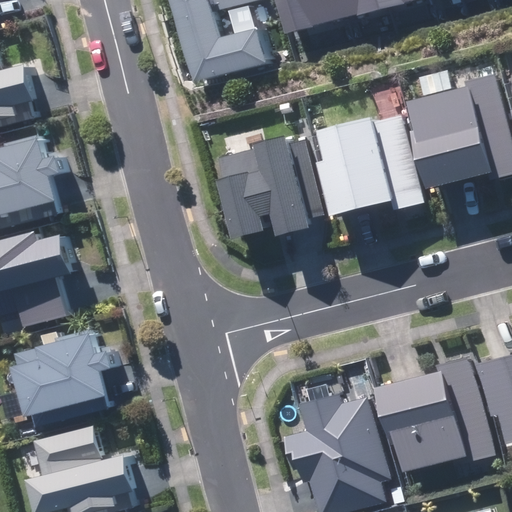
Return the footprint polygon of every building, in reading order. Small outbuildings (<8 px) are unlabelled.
[(271,63),(263,27),(226,36),(221,13),(272,0),(271,0),(178,0),(198,80),(271,63)] [(318,26),(342,20),(337,0),(279,0),(288,35),(318,28),(318,26)] [(337,0),(342,20),(386,10),(383,0),(337,0)] [(383,0),(386,10),(423,0),(383,0)] [(0,122),(27,115),(25,107),(47,101),(38,65),(9,72),(0,38),(0,122)] [(473,88),(418,102),(425,130),(421,132),(436,187),(494,172),(496,179),(511,174),(511,123),(499,73),(471,80),(473,88)] [(381,121),(380,117),(327,131),(334,160),(325,162),(338,215),(398,200),(400,209),(430,202),(407,114),(381,121)] [(318,226),(316,217),(327,214),(309,140),(295,143),(294,136),(264,144),(265,148),(222,158),(228,178),(225,179),(240,239),(275,230),(272,216),(280,214),(285,235),(318,226)] [(52,138),(0,151),(0,229),(60,214),(58,202),(68,200),(52,138)] [(48,229),(0,241),(0,292),(84,271),(75,234),(51,240),(48,229)] [(66,283),(22,294),(30,325),(74,314),(66,283)] [(101,332),(23,352),(42,425),(110,408),(107,396),(117,394),(101,332)] [(511,355),(481,364),(495,416),(503,414),(510,444),(511,443),(511,355)] [(443,371),(383,386),(398,446),(403,444),(410,471),(467,457),(467,463),(496,455),(471,357),(442,365),(443,371)] [(309,482),(315,480),(322,511),(341,511),(391,500),(386,481),(395,478),(375,396),(349,402),(347,393),(308,403),(314,429),(297,433),(309,482)] [(46,511),(51,511),(84,504),(85,511),(93,511),(128,503),(125,493),(145,488),(136,451),(107,459),(98,424),(41,439),(50,473),(37,476),(46,511)]
